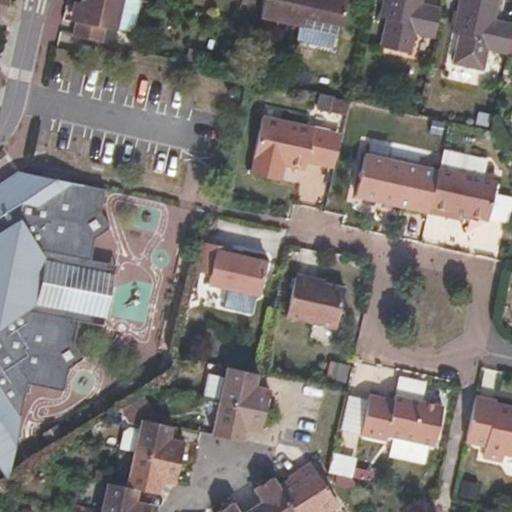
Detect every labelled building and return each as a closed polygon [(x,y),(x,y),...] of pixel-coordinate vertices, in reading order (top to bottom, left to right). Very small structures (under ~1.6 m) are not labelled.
[(78,19),(82,0),(75,0),(72,17),(78,19)] [(123,0),(82,0),(78,19),(75,34),(103,40),(107,26),(118,28),(123,0)] [(301,24),(305,0),(265,0),(262,16),(301,24)] [(305,0),(301,24),(340,33),(346,0),(305,0)] [(421,0),(385,0),(382,17),(388,19),(382,47),(410,53),(416,27),(421,28),(421,32),(436,36),(442,8),(426,5),(426,8),(420,7),(421,0)] [(497,0),(460,0),(454,33),(460,34),(453,64),(483,70),(488,44),(494,45),(494,49),(508,53),(511,33),(511,23),(499,21),(498,25),(493,24),(497,0)] [(343,112),(347,96),(317,90),(314,106),(343,112)] [(322,163),(331,129),(264,113),(254,154),(306,168),(309,159),(322,163)] [(356,194),(429,211),(431,205),(438,169),(366,153),(356,194)] [(499,179),(439,166),(438,169),(431,205),(491,218),(499,179)] [(0,433),(17,459),(32,384),(68,391),(73,368),(86,359),(77,345),(79,341),(83,320),(38,310),(41,301),(49,260),(51,253),(96,261),(99,237),(116,227),(105,213),(110,188),(25,169),(0,185),(0,433)] [(235,248),(202,241),(195,269),(210,272),(210,282),(261,293),(268,262),(248,258),(241,262),(236,255),(233,254),(235,248)] [(121,266),(96,261),(51,253),(49,260),(119,274),(121,266)] [(111,316),(119,274),(49,260),(41,301),(111,316)] [(279,278),(272,308),(287,313),(294,282),(279,278)] [(295,278),(294,282),(287,313),(287,317),(336,327),(345,287),(295,278)] [(148,302),(119,297),(115,320),(144,324),(148,302)] [(38,310),(83,320),(108,325),(111,316),(41,301),(38,310)] [(328,359),(326,378),(347,380),(349,361),(328,359)] [(259,387),(259,375),(228,368),(226,375),(221,402),(268,411),(273,391),(259,387)] [(206,398),(221,402),(226,375),(212,372),(206,398)] [(434,448),(443,407),(395,394),(393,400),(370,395),(361,435),(385,441),(386,436),(434,448)] [(477,397),(467,441),(486,446),(484,458),(504,463),(506,455),(511,456),(511,408),(497,405),(498,401),(477,397)] [(264,433),(268,411),(221,402),(214,435),(246,442),(249,431),(264,433)] [(173,439),(174,427),(143,420),(133,404),(122,410),(131,423),(142,426),(141,431),(131,429),(126,432),(122,450),(137,453),(182,464),(186,442),(173,439)] [(0,433),(0,455),(13,475),(17,459),(0,433)] [(343,481),(348,472),(354,475),(361,461),(335,448),(324,471),(343,481)] [(164,483),(176,485),(182,464),(137,453),(129,487),(141,490),(161,493),(164,483)] [(296,511),(334,511),(340,508),(312,463),(290,478),(291,481),(281,488),(296,511)] [(255,511),(296,511),(281,488),(275,479),(257,491),(265,504),(255,511)] [(129,487),(110,483),(103,511),(150,511),(152,505),(138,502),(141,490),(129,487)]
